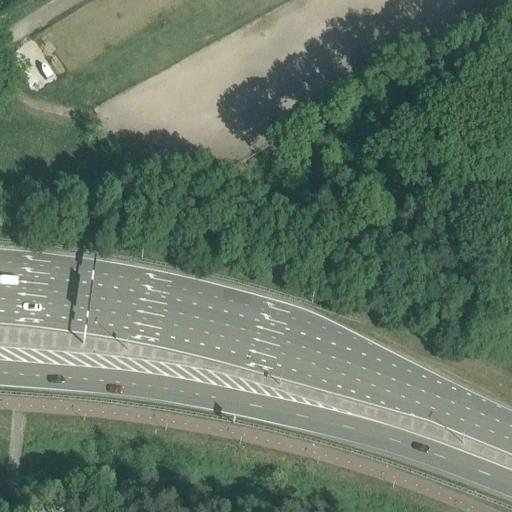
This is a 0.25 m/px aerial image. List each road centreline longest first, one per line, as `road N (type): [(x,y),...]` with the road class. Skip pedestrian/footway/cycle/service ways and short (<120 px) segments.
road 1 (primary): [(511,430),(295,343),(126,306),(0,296)]
road 2 (primary): [(0,365),(263,409),(410,450),(511,490)]
road 3 (unclassified): [(44,128),(19,106),(1,54),(19,17),(48,0)]
